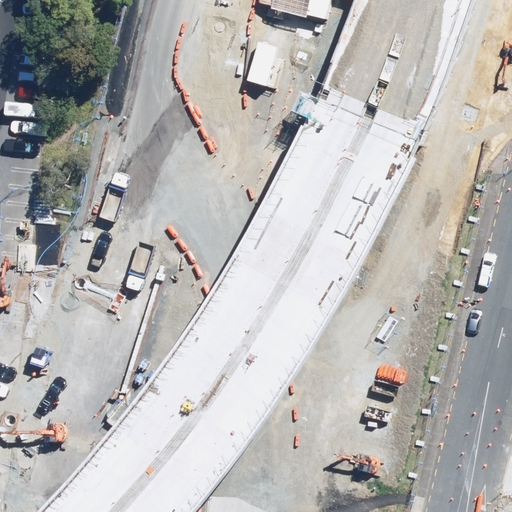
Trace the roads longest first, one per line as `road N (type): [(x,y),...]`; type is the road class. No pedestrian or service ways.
road 1 (primary): [(70,511),(216,328),(288,204),(382,0)]
road 2 (primary): [(443,0),(418,75),(296,321),(152,511)]
road 3 (residential): [(511,303),(489,397),(466,442),(413,500)]
